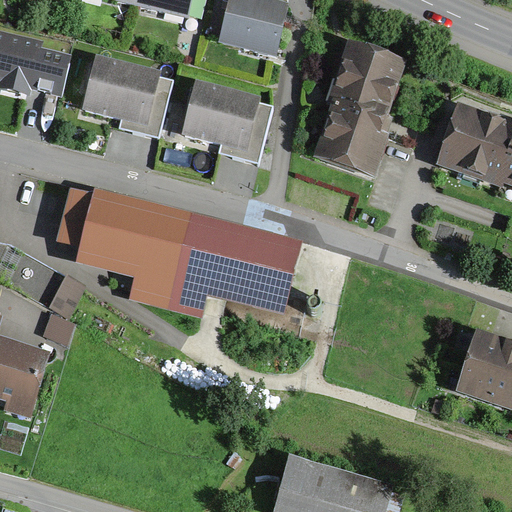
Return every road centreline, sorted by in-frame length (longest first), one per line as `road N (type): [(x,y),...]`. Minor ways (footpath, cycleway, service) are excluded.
road 1 (residential): [(268,220),(0,146)]
road 2 (residential): [(511,301),(268,220)]
road 3 (residential): [(268,220),(302,11),(295,0)]
road 4 (track): [(312,385),(511,447)]
